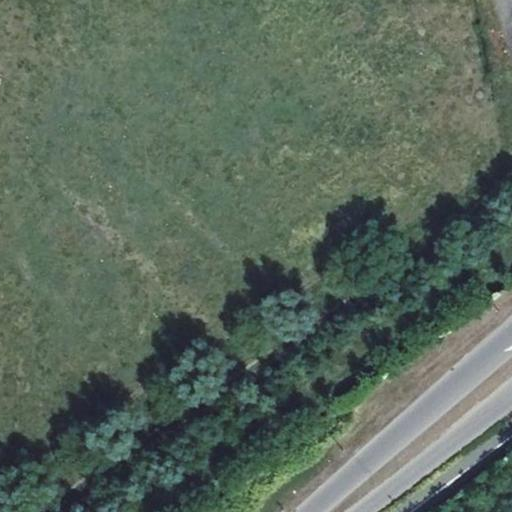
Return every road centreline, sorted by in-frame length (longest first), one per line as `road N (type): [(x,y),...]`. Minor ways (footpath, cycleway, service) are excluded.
road 1 (primary): [(511,335),(306,511)]
road 2 (primary): [(358,511),(511,392)]
